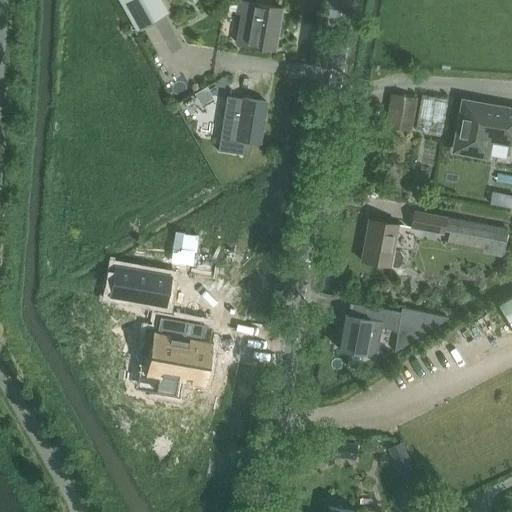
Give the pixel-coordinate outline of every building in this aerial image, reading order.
[(119,0),(136,32),(168,15),(159,0),(119,0)] [(275,49),(282,8),(239,1),(237,12),(242,13),(237,43),(275,49)] [(223,95),(215,81),(197,91),(205,105),(223,95)] [(410,129),(416,99),(392,94),(387,124),(410,129)] [(227,95),(218,150),(249,155),(251,141),(260,143),(267,102),(243,98),(227,95)] [(415,130),(441,135),(448,100),(422,95),(415,130)] [(511,109),(464,101),(455,148),(486,154),(489,138),(511,141),(511,109)] [(443,230),(446,217),(414,211),(411,227),(443,233),(443,230)] [(446,217),(443,230),(450,230),(447,246),(502,257),(508,229),(446,217)] [(390,266),(390,265),(397,266),(401,263),(402,255),(400,251),(393,249),(398,224),(368,219),(361,260),(390,266)] [(116,267),(111,294),(165,304),(170,277),(116,267)] [(511,325),(511,296),(499,304),(511,325)] [(398,325),(401,312),(365,306),(362,315),(345,314),(339,349),(366,353),(371,320),(398,325)] [(147,325),(143,348),(154,350),(151,366),(160,368),(157,386),(177,389),(180,372),(203,376),(210,337),(203,335),(206,318),(161,310),(158,327),(147,325)] [(336,442),(336,439),(323,437),(319,459),(333,461),(334,456),(354,459),(356,445),(336,442)] [(410,458),(397,465),(402,476),(416,469),(410,458)]
